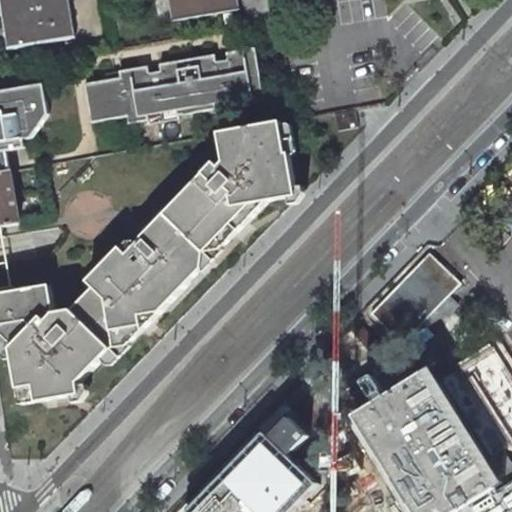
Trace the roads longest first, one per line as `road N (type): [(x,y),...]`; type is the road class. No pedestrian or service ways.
road 1 (secondary): [(511,3),(25,511)]
road 2 (secondary): [(125,511),(511,110)]
road 3 (unknown): [(428,72),(397,41),(351,24),(334,0)]
